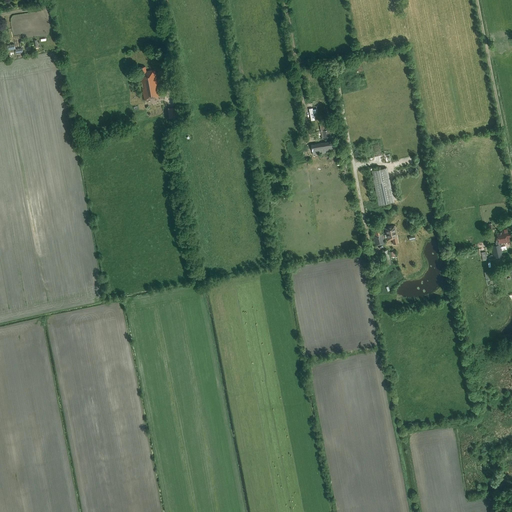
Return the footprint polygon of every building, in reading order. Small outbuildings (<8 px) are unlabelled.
[(141,79),(141,83),(143,83),(144,88),(142,88),(144,99),(159,97),(155,70),(146,71),(145,66),(139,67),(141,74),(140,74),(140,79),(141,79)] [(167,108),(169,118),(178,117),(176,107),(167,108)] [(322,139),(332,137),(331,126),(328,126),(328,124),(320,125),(321,131),(322,139)] [(312,155),(335,151),(334,146),(341,145),(340,141),(334,142),(333,140),(311,144),(312,155)] [(387,168),(379,170),(371,171),(378,205),(394,202),(387,168)] [(384,228),(387,240),(392,239),(393,243),(398,242),(396,235),(397,235),(395,225),(384,228)] [(375,246),(385,244),(383,233),(382,228),(373,230),(374,235),(373,235),(375,246)] [(508,232),(508,230),(507,228),(504,229),(504,231),(497,233),(499,242),(496,242),(496,245),(491,246),(494,258),(504,256),(502,250),(507,249),(506,246),(501,247),(501,244),(499,245),(499,243),(510,241),(509,237),(511,236),(510,232),(508,232)] [(381,251),(384,266),(391,265),(388,252),(389,252),(389,250),(381,251)]
